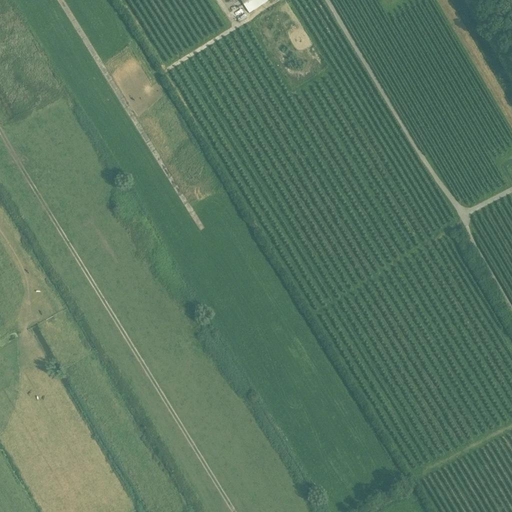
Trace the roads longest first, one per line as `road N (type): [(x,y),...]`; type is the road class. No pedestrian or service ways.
road 1 (track): [(0,131),(233,511)]
road 2 (track): [(326,0),(463,215),(511,190)]
road 3 (track): [(59,0),(202,229)]
